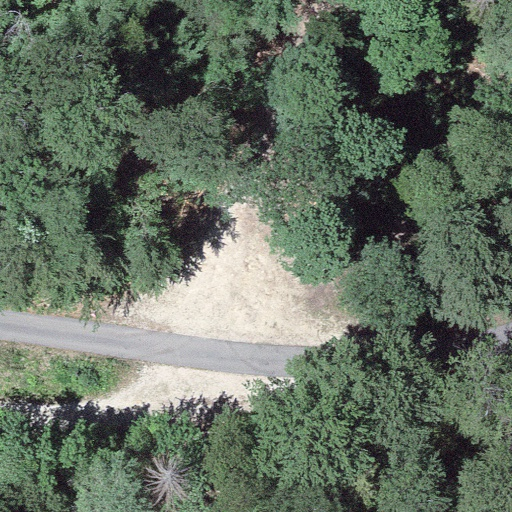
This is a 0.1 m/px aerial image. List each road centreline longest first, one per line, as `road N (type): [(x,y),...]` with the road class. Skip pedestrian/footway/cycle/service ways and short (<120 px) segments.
road 1 (track): [(320,0),(210,356),(187,386),(152,403),(83,418),(0,419)]
road 2 (unclassified): [(0,325),(210,356),(332,363),(394,361),(511,338)]
